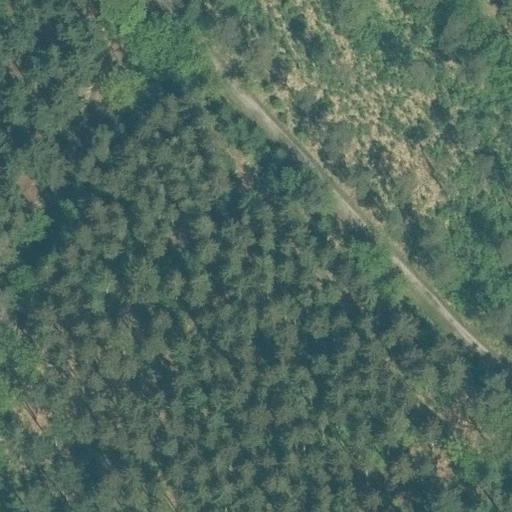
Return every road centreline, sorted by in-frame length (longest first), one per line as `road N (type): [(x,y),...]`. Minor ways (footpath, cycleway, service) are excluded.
road 1 (track): [(511,378),(454,332),(147,0)]
road 2 (track): [(109,0),(51,156),(0,346)]
